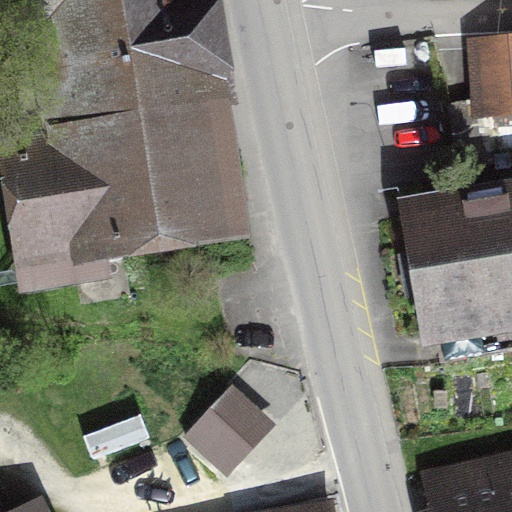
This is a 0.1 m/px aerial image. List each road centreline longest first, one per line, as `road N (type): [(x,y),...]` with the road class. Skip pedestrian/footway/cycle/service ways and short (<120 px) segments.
road 1 (secondary): [(377,511),(261,6)]
road 2 (residential): [(261,6),(511,12)]
